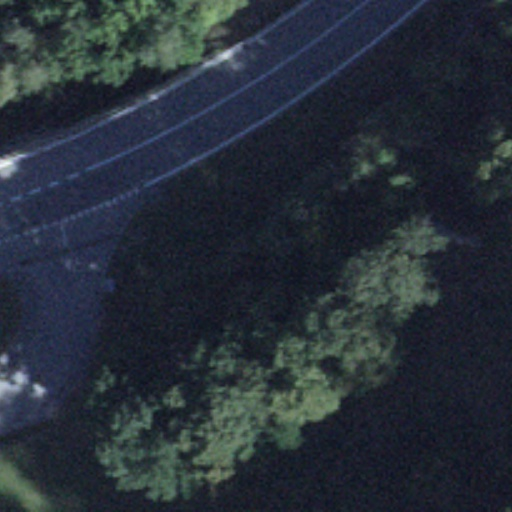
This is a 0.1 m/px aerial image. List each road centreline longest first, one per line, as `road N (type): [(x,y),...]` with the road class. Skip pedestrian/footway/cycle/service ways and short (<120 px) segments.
road 1 (secondary): [(360,0),(299,48),(161,133),(49,187)]
road 2 (unclassified): [(0,407),(47,371),(67,306),(67,260),(49,187)]
